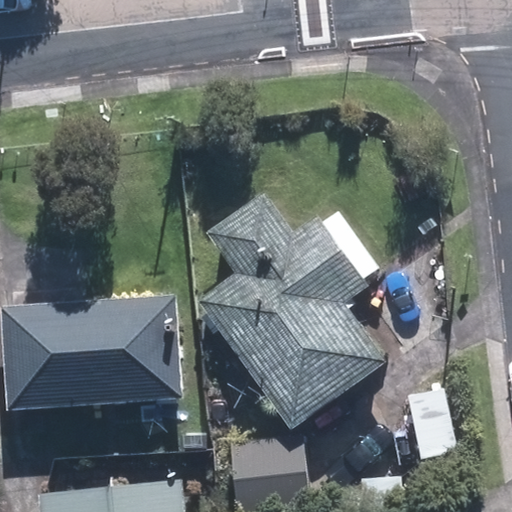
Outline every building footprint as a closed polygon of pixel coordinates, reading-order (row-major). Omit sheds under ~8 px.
[(237,277),(197,306),(287,432),(379,366),(339,311),(364,294),(313,223),(289,240),(260,200),(208,237),(237,277)] [(3,314),(10,414),(180,402),(173,302),(3,314)] [(456,461),(443,389),(405,396),(419,468),(456,461)] [(308,443),(232,443),(232,487),(308,487),(308,443)] [(180,511),(178,486),(39,500),(39,511),(180,511)]
